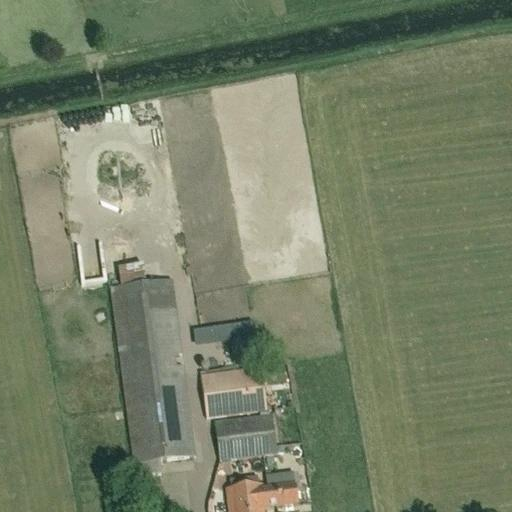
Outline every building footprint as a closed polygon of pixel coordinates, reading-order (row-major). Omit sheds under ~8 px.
[(140,255),(122,263),(127,276),(146,268),(140,255)] [(159,463),(195,459),(171,282),(110,290),(135,480),(161,477),(159,463)] [(254,339),(254,324),(235,324),(235,339),(254,339)] [(202,331),(206,350),(219,348),(216,328),(202,331)] [(260,366),(257,345),(231,349),(234,370),(260,366)] [(205,421),(267,413),(261,370),(200,378),(205,421)] [(218,463),(277,456),(271,416),(213,423),(218,463)] [(297,507),(295,487),(263,491),(262,488),(226,492),(228,511),(265,511),(297,507)]
